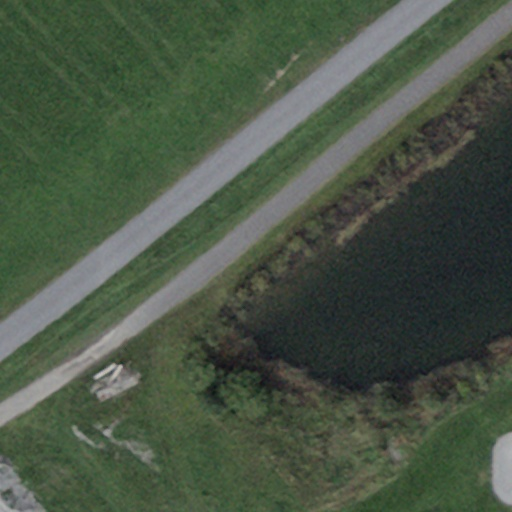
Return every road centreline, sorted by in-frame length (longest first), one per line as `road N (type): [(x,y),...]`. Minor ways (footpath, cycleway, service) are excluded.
road 1 (track): [(511,25),(138,322),(0,417)]
road 2 (track): [(447,0),(0,337)]
